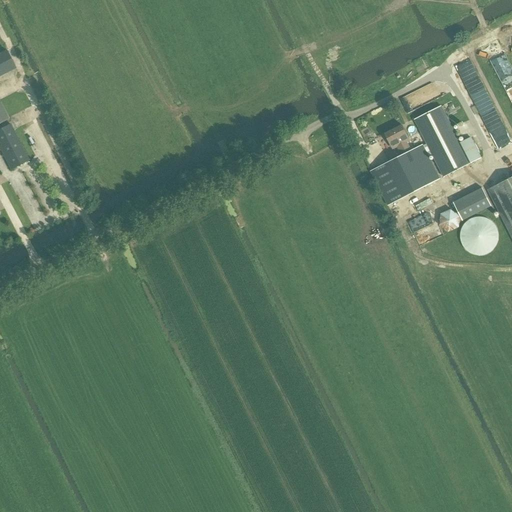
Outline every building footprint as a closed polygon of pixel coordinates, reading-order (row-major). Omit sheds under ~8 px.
[(0,75),(15,68),(6,50),(0,53),(0,75)] [(0,123),(9,119),(1,103),(0,102),(0,123)] [(471,163),(448,119),(442,106),(415,120),(427,144),(424,146),(423,145),(412,151),(407,142),(410,141),(402,125),(386,134),(394,149),(398,147),(402,156),(371,172),(388,205),(440,179),(429,157),(433,155),(444,177),(471,163)] [(0,148),(11,169),(29,160),(10,124),(0,129),(0,148)] [(511,178),(489,190),(511,235),(511,178)] [(498,237),(498,233),(498,230),(496,226),(495,223),(492,220),(490,218),(486,216),(483,215),(479,215),(476,216),(472,217),(469,218),(466,221),(464,224),(462,227),(461,230),(461,234),(461,237),(462,241),(464,244),(467,247),(469,249),(473,251),(476,252),(480,252),(483,252),(487,251),(490,249),(493,247),(495,244),(497,240),(498,237)]
